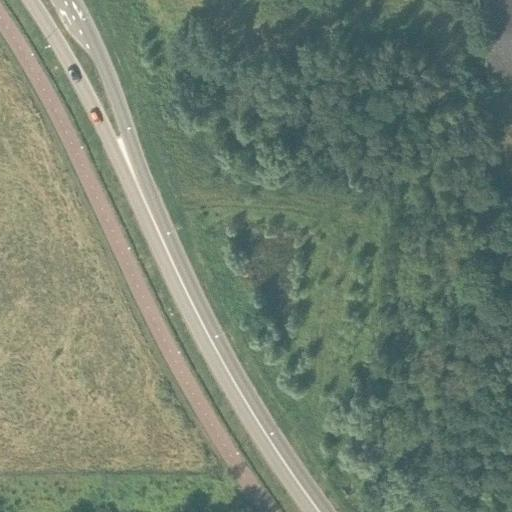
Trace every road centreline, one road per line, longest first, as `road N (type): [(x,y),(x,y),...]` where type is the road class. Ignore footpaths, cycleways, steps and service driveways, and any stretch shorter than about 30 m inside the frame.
road 1 (secondary): [(127,167),(220,358),(318,511)]
road 2 (secondary): [(27,0),(127,167)]
road 3 (secondary): [(127,167),(117,97),(73,0)]
